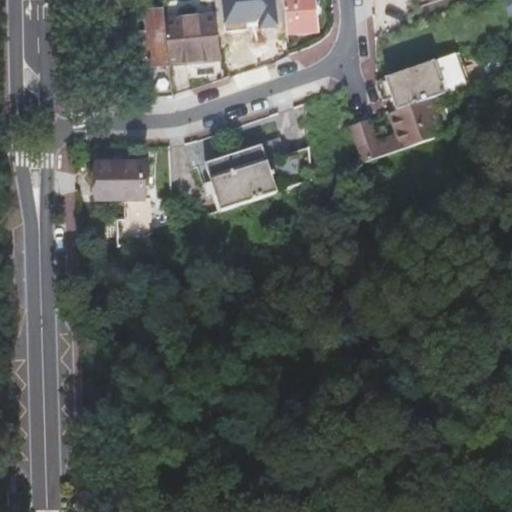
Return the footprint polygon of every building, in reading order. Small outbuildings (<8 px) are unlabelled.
[(244,0),(214,0),(216,17),(218,39),(248,36),(244,0)] [(314,0),(283,0),(287,31),(287,35),(318,33),(314,0)] [(150,59),(153,98),(169,96),(161,8),(144,10),(147,44),(141,44),(143,59),(150,59)] [(218,39),(216,17),(165,22),(170,65),(220,61),(218,39)] [(273,62),(289,55),(287,35),(287,31),(270,32),(273,62)] [(411,71),(377,83),(384,101),(393,97),(398,111),(421,103),(411,71)] [(365,165),(444,137),(431,100),(421,103),(398,111),(389,114),(397,135),(379,141),(371,120),(366,122),(352,127),(365,165)] [(211,166),(229,215),(317,184),(313,149),(287,159),(281,142),(211,166)] [(100,205),(147,205),(147,170),(100,168),(100,205)]
